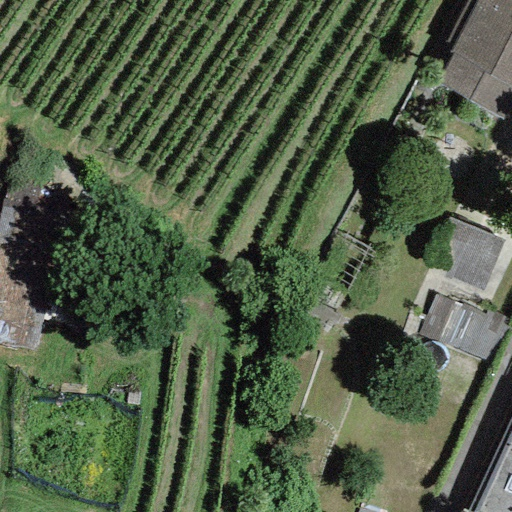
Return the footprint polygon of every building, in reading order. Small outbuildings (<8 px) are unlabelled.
[(511,124),(511,0),(474,0),(452,44),(448,51),(454,54),(437,85),(511,124)] [(467,0),(445,41),(452,44),(474,0),(467,0)] [(68,192),(3,179),(0,194),(0,346),(35,354),(68,192)] [(504,240),(447,217),(432,256),(449,263),(443,277),(482,293),(504,240)] [(484,317),(432,294),(415,333),(486,364),(502,325),(505,319),(486,311),(484,317)] [(511,511),(511,413),(468,511),(511,511)]
